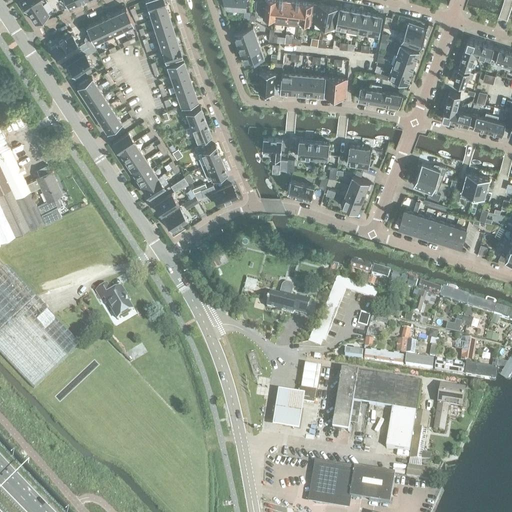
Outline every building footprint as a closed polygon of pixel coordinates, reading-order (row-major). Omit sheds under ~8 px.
[(38,0),(19,0),(25,8),(38,0)] [(39,0),(38,0),(25,8),(26,9),(26,8),(34,21),(48,12),(39,0)] [(163,0),(144,0),(148,9),(165,3),(163,0)] [(224,0),(227,8),(247,10),(246,10),(247,0),(224,0)] [(275,18),(277,0),(264,0),(263,16),(275,18)] [(277,0),(275,18),(275,22),(287,24),(289,0),(277,0)] [(298,0),(289,0),(287,24),(299,25),(299,20),(302,0),(298,0)] [(314,2),(302,0),(299,20),(312,22),(314,2)] [(326,24),(329,4),(318,2),(315,22),(326,24)] [(165,3),(148,9),(151,19),(169,13),(165,3)] [(326,24),(336,26),(340,6),(329,4),(326,24)] [(336,26),(347,28),(351,8),(340,6),(336,26)] [(126,7),(116,12),(123,28),(133,23),(126,7)] [(347,28),(357,30),(361,10),(351,8),(347,28)] [(357,30),(368,32),(372,12),(361,10),(357,30)] [(116,12),(105,17),(113,33),(123,28),(116,12)] [(368,32),(379,34),(383,14),(372,12),(368,32)] [(169,13),(151,19),(155,29),(172,24),(169,13)] [(105,17),(95,21),(103,37),(113,33),(105,17)] [(95,21),(86,26),(93,42),(103,37),(95,21)] [(408,21),(404,32),(423,39),(427,27),(408,21)] [(172,24),(155,29),(157,40),(175,34),(172,24)] [(257,35),(253,25),(235,32),(238,42),(257,35)] [(419,49),(423,39),(404,32),(401,43),(419,49)] [(76,50),(78,52),(88,46),(85,41),(78,45),(71,34),(65,38),(64,37),(56,42),(57,43),(51,47),(60,61),(76,50)] [(175,34),(157,40),(161,50),(178,44),(175,34)] [(257,35),(238,42),(242,52),(261,46),(257,35)] [(459,64),(461,64),(471,67),(476,52),(468,38),(459,64)] [(494,46),(468,38),(476,52),(490,57),(494,46)] [(401,43),(397,53),(416,60),(419,49),(401,43)] [(179,45),(161,50),(165,61),(182,55),(179,45)] [(265,56),(261,46),(242,52),(246,63),(265,56)] [(502,66),(508,68),(511,55),(511,52),(494,46),(490,57),(503,61),(502,66)] [(92,62),(85,51),(66,64),(73,74),(92,62)] [(393,64),(412,71),(416,60),(397,53),(393,64)] [(183,58),(166,64),(169,74),(187,68),(183,58)] [(408,82),(412,71),(393,64),(389,75),(408,82)] [(454,81),(465,85),(468,77),(472,79),(474,72),(459,67),(454,81)] [(187,68),(169,74),(173,85),(190,79),(187,68)] [(276,79),(277,69),(262,68),(261,82),(253,82),(255,89),(275,91),(276,79)] [(292,92),(293,72),(282,71),(281,91),(292,92)] [(292,92),(302,93),(304,73),(293,72),(292,92)] [(302,93),(313,94),(315,74),(304,73),(302,93)] [(313,94),(324,95),(326,75),(315,74),(313,94)] [(324,95),(335,96),(337,76),(326,75),(324,95)] [(76,86),(82,95),(98,85),(92,76),(76,86)] [(337,76),(335,96),(346,97),(348,77),(337,76)] [(190,79),(173,85),(176,95),(194,89),(190,79)] [(381,89),(382,84),(372,83),(371,87),(360,85),(358,98),(378,102),(381,89)] [(98,85),(82,95),(88,104),(104,94),(98,85)] [(194,89),(176,95),(180,105),(197,100),(194,89)] [(381,89),(378,102),(399,106),(403,93),(381,89)] [(442,117),(457,109),(461,93),(449,90),(442,117)] [(109,103),(104,94),(88,104),(94,113),(109,103)] [(109,103),(94,113),(100,122),(115,112),(109,103)] [(205,119),(200,105),(185,111),(190,125),(205,119)] [(442,117),(468,124),(471,113),(457,109),(442,117)] [(485,116),(471,113),(468,124),(488,129),(492,113),(486,111),(485,116)] [(115,112),(100,122),(106,132),(122,122),(115,112)] [(498,120),(499,115),(492,113),(488,129),(503,133),(506,122),(498,120)] [(205,119),(190,125),(196,139),(211,134),(205,119)] [(9,145),(0,125),(0,242),(29,229),(45,221),(30,191),(9,145)] [(128,131),(112,141),(118,150),(134,140),(128,131)] [(271,156),(281,157),(283,137),(264,136),(263,149),(271,150),(271,156)] [(313,156),(314,140),(299,139),(298,155),(313,156)] [(134,140),(118,150),(124,159),(140,149),(134,140)] [(314,140),(313,156),(329,157),(330,141),(314,140)] [(215,143),(195,151),(201,166),(221,158),(215,143)] [(358,164),(361,146),(350,144),(347,162),(358,164)] [(375,157),(371,156),(372,148),(361,146),(358,164),(369,166),(369,164),(372,165),(375,157)] [(140,149),(124,159),(130,168),(145,158),(140,149)] [(145,158),(130,168),(136,177),(151,167),(145,158)] [(221,158),(201,166),(207,180),(227,172),(221,158)] [(288,159),(281,159),(280,169),(287,170),(288,159)] [(439,164),(438,167),(422,161),(418,172),(441,181),(447,166),(439,164)] [(338,166),(331,165),(329,177),(336,178),(338,166)] [(151,167),(136,177),(142,186),(157,176),(151,167)] [(27,183),(30,191),(41,186),(47,199),(61,193),(51,170),(36,177),(37,178),(27,183)] [(478,174),(467,171),(462,188),(456,187),(453,198),(459,200),(460,195),(471,198),(478,174)] [(441,181),(418,172),(414,183),(430,190),(428,195),(439,199),(441,194),(437,192),(441,181)] [(344,183),(366,191),(370,181),(353,174),(349,184),(344,183)] [(490,177),(478,174),(471,198),(483,201),(490,177)] [(319,187),(325,189),(329,177),(322,175),(319,187)] [(157,176),(142,186),(148,196),(163,186),(157,176)] [(181,186),(182,187),(188,183),(183,176),(170,185),(174,191),(181,186)] [(295,194),(303,196),(304,196),(311,198),(315,185),(291,179),(288,192),(295,194)] [(216,183),(205,188),(207,193),(212,190),(218,203),(237,195),(231,182),(218,188),(216,183)] [(198,186),(192,188),(193,192),(200,189),(206,187),(205,183),(198,186)] [(344,183),(340,193),(362,201),(366,191),(344,183)] [(155,206),(156,208),(157,209),(158,212),(159,212),(160,214),(178,202),(171,192),(153,203),(155,206)] [(358,211),(362,201),(340,193),(345,195),(341,205),(358,211)] [(56,196),(38,205),(46,221),(52,219),(55,218),(54,217),(60,215),(56,206),(60,205),(56,196)] [(198,201),(195,196),(189,200),(192,205),(198,201)] [(163,218),(171,230),(188,220),(180,207),(163,218)] [(488,210),(483,208),(480,219),(486,221),(486,217),(488,210)] [(409,230),(415,212),(404,209),(399,226),(409,230)] [(409,230),(420,233),(425,215),(415,212),(409,230)] [(435,219),(425,215),(420,233),(430,236),(435,219)] [(430,236),(440,239),(446,222),(435,219),(430,236)] [(456,225),(446,222),(440,239),(451,243),(456,225)] [(461,246),(467,229),(456,225),(451,243),(461,246)] [(511,245),(507,243),(511,245),(506,255),(501,253),(499,258),(511,262),(511,261),(511,245)] [(205,254),(213,267),(221,262),(213,250),(205,254)] [(351,269),(372,276),(375,268),(354,261),(351,269)] [(31,295),(0,262),(0,361),(27,389),(76,343),(31,295)] [(378,268),(375,276),(391,282),(394,273),(378,268)] [(420,291),(422,282),(397,274),(394,283),(420,291)] [(313,330),(308,342),(320,347),(322,341),(325,342),(346,290),(375,300),(378,291),(337,277),(316,331),(313,330)] [(374,286),(376,280),(370,278),(370,280),(369,280),(367,284),(374,286)] [(282,286),(279,296),(271,293),(267,308),(293,315),(294,312),(306,315),(310,299),(297,296),(297,298),(291,296),(293,289),(293,288),(293,287),(292,286),(291,285),(290,284),(287,283),(286,283),(285,284),(284,284),(283,284),(283,285),(282,286)] [(423,292),(441,299),(445,290),(427,283),(423,292)] [(117,319),(133,310),(121,288),(111,294),(106,285),(96,291),(101,300),(105,298),(117,319)] [(471,298),(447,291),(444,300),(468,307),(471,298)] [(421,313),(424,300),(418,298),(414,311),(421,313)] [(498,308),(474,300),(472,308),(496,316),(498,308)] [(511,321),(511,312),(500,308),(497,317),(511,321)] [(362,313),(358,325),(367,327),(371,315),(362,313)] [(457,334),(460,322),(456,321),(454,326),(446,324),(444,331),(445,331),(457,334)] [(405,353),(407,341),(408,341),(411,330),(404,328),(401,340),(397,340),(396,352),(401,353),(401,354),(405,355),(405,353)] [(488,333),(486,341),(495,343),(497,335),(488,333)] [(366,338),(365,349),(369,349),(369,348),(372,349),(373,339),(366,338)] [(461,361),(467,362),(470,340),(464,339),(461,361)] [(407,341),(405,353),(415,355),(416,342),(408,341),(407,341)] [(131,357),(140,372),(154,363),(145,349),(131,357)] [(363,361),(363,353),(347,351),(346,359),(363,361)] [(403,367),(405,358),(367,353),(366,361),(403,367)] [(434,372),(436,363),(407,358),(406,367),(434,372)] [(508,382),(511,376),(511,358),(501,378),(508,382)] [(305,361),(301,386),(319,389),(322,364),(305,361)] [(464,377),(466,367),(437,363),(435,372),(464,377)] [(497,383),(498,372),(466,367),(464,379),(497,383)] [(410,412),(414,412),(417,412),(421,383),(342,370),(333,429),(349,431),(350,423),(358,424),(361,404),(393,409),(400,410),(410,412)] [(303,428),(307,403),(298,401),(300,389),(279,386),(274,423),(303,428)] [(462,408),(465,390),(441,387),(434,430),(444,431),(448,406),(462,408)] [(315,391),(300,389),(298,401),(307,403),(314,404),(315,391)] [(393,409),(386,448),(410,452),(416,413),(393,409)] [(410,457),(410,458),(422,459),(423,453),(427,429),(429,414),(416,412),(410,457)] [(316,504),(333,505),(350,506),(351,498),(390,504),(395,474),(315,462),(313,472),(314,472),(313,483),(314,483),(314,493),(316,504)] [(406,475),(407,475),(436,479),(437,469),(407,465),(406,475)]
